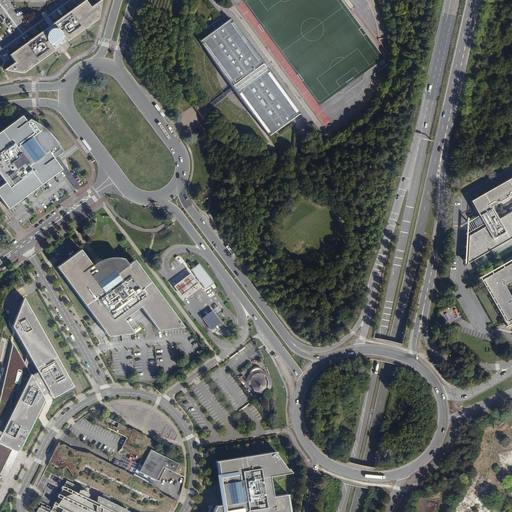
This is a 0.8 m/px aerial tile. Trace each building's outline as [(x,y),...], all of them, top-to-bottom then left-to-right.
[(98,18),(100,0),(98,0),(93,4),(95,8),(93,10),(91,7),(92,6),(91,5),(90,6),(85,0),(83,0),(54,22),(54,23),(42,32),(41,31),(10,55),(15,62),(4,70),(24,73),(55,49),(54,49),(51,45),(52,44),(58,43),(60,42),(62,37),(63,36),(67,40),(67,41),(98,18)] [(236,91),(269,136),(300,114),(230,19),(223,24),(219,18),(202,31),(206,36),(199,41),(232,86),(233,86),(232,87),(233,89),(235,91),(236,91)] [(50,154),(54,151),(55,151),(57,151),(58,149),(58,148),(57,146),(56,145),(54,145),(53,145),(53,146),(52,147),(52,148),(51,148),(37,129),(30,120),(27,122),(22,115),(0,131),(0,198),(7,208),(61,169),(50,154)] [(38,128),(37,129),(51,148),(52,148),(52,147),(38,128)] [(50,154),(61,169),(76,189),(80,186),(55,151),(54,151),(50,154)] [(466,217),(465,263),(511,238),(511,176),(469,200),(476,213),(466,217)] [(80,249),(57,267),(108,336),(133,333),(129,326),(123,319),(138,308),(140,306),(158,330),(184,327),(134,260),(116,273),(108,262),(102,266),(96,271),(80,249)] [(213,282),(198,263),(190,269),(205,289),(213,282)] [(511,263),(483,280),(508,323),(511,320),(511,263)] [(198,282),(190,273),(173,286),(180,295),(198,282)] [(0,511),(0,461),(2,457),(5,452),(7,447),(15,451),(20,449),(45,399),(42,395),(49,392),(52,398),(73,386),(66,374),(54,353),(42,331),(28,306),(24,299),(23,297),(12,326),(27,353),(29,356),(37,371),(31,375),(30,374),(28,379),(25,373),(23,370),(20,364),(17,363),(14,363),(12,365),(9,377),(5,396),(1,412),(0,417),(0,511)] [(256,368),(253,368),(253,369),(252,370),(250,372),(251,373),(249,374),(248,377),(247,379),(247,381),(249,384),(251,384),(252,386),(254,390),(253,391),(256,392),(259,392),(262,391),(264,390),(266,388),(265,387),(266,384),(265,381),(265,380),(270,378),(268,376),(267,374),(265,372),(260,370),(260,369),(258,368),(256,368)] [(123,436),(126,437),(121,448),(126,451),(133,454),(136,456),(134,461),(139,464),(138,464),(133,475),(132,475),(125,472),(125,471),(124,471),(123,471),(118,468),(117,467),(116,467),(113,466),(109,464),(109,463),(108,463),(101,460),(101,459),(100,459),(93,456),(93,455),(92,455),(90,454),(90,453),(89,453),(74,450),(73,449),(73,450),(72,449),(71,448),(66,446),(63,444),(58,444),(59,442),(56,447),(54,451),(48,465),(54,468),(55,466),(57,467),(56,469),(63,473),(64,473),(64,468),(68,468),(70,473),(73,476),(76,479),(106,494),(106,495),(109,496),(110,495),(139,510),(144,511),(154,511),(171,511),(172,511),(175,506),(177,502),(176,501),(173,499),(172,499),(168,497),(167,497),(168,497),(167,496),(166,497),(165,496),(165,495),(164,496),(153,486),(153,485),(152,485),(155,480),(158,481),(159,481),(156,479),(162,466),(174,473),(174,472),(184,477),(184,472),(185,467),(184,463),(184,458),(184,456),(151,439),(146,436),(142,434),(142,435),(136,431),(132,429),(132,430),(127,427),(94,410),(93,411),(92,411),(91,412),(90,412),(89,413),(88,413),(88,414),(87,414),(86,415),(85,415),(85,416),(84,416),(84,417),(107,428),(113,431),(118,434),(123,436)] [(511,425),(510,430),(511,431),(511,450),(498,453),(502,472),(511,470),(511,425)] [(290,511),(289,494),(273,496),(270,476),(291,473),(288,468),(287,469),(275,453),(276,452),(218,461),(216,461),(216,462),(217,462),(219,473),(220,480),(219,480),(219,484),(222,484),(223,489),(221,489),(223,489),(224,494),(223,495),(223,496),(223,497),(224,498),(225,499),(226,504),(216,505),(212,511),(290,511)] [(114,511),(89,499),(90,495),(88,494),(88,493),(85,491),(86,490),(67,481),(64,487),(62,486),(61,488),(63,489),(60,495),(59,494),(57,496),(59,497),(56,503),(55,502),(53,505),(54,505),(52,511),(41,506),(40,508),(39,507),(36,511),(114,511)]
